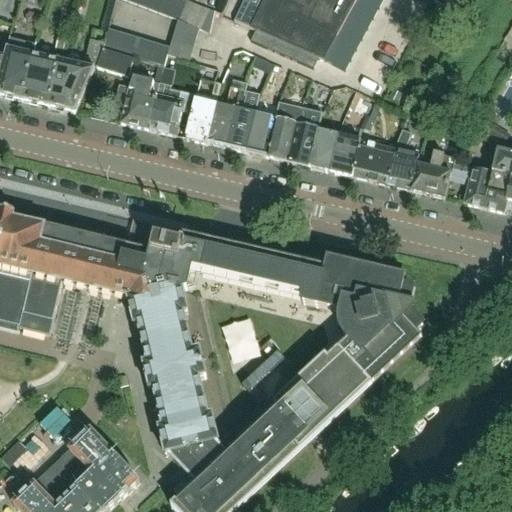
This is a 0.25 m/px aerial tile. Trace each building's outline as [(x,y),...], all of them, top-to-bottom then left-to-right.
[(139,0),(138,7),(148,11),(151,0),(139,0)] [(151,0),(148,11),(158,16),(162,0),(151,0)] [(162,0),(158,16),(168,20),(173,0),(162,0)] [(184,2),(179,0),(173,0),(168,20),(178,24),(184,2)] [(250,31),(265,0),(246,0),(235,24),(250,31)] [(265,0),(250,31),(256,34),(319,61),(324,63),(331,50),(337,39),(342,29),(348,18),(354,7),(357,0),(265,0)] [(366,0),(357,0),(354,7),(375,19),(381,8),(366,0)] [(437,0),(435,6),(459,17),(467,0),(437,0)] [(210,37),(218,16),(207,11),(184,2),(178,24),(198,32),(210,37)] [(354,7),(348,18),(369,29),(375,19),(354,7)] [(348,18),(342,29),(363,40),(369,29),(348,18)] [(196,42),(198,32),(178,24),(174,36),(196,42)] [(342,29),(337,39),(358,51),(363,40),(342,29)] [(102,54),(113,57),(119,35),(109,32),(104,45),(102,54)] [(256,34),(251,44),(314,72),(319,61),(256,34)] [(130,38),(119,35),(113,57),(124,59),(130,38)] [(34,56),(37,43),(11,37),(6,57),(0,84),(0,99),(23,105),(34,56)] [(140,41),(130,38),(124,59),(134,62),(140,41)] [(337,39),(331,50),(352,61),(358,51),(337,39)] [(150,44),(140,41),(134,62),(144,65),(150,44)] [(75,117),(99,64),(100,62),(102,54),(104,45),(91,42),(84,68),(60,62),(49,111),(75,117)] [(160,47),(150,44),(144,65),(154,68),(160,47)] [(170,51),(168,59),(189,65),(192,53),(171,46),(170,51)] [(170,51),(160,47),(154,68),(158,69),(164,71),(168,59),(170,51)] [(331,50),(324,63),(345,74),(352,61),(331,50)] [(129,81),(134,62),(124,59),(113,57),(102,54),(100,62),(99,64),(97,71),(129,81)] [(49,111),(60,62),(34,56),(23,105),(49,111)] [(149,134),(164,71),(158,69),(155,81),(150,80),(149,85),(135,81),(131,93),(121,91),(117,108),(125,110),(121,127),(148,133),(149,134)] [(177,140),(183,116),(189,117),(194,99),(196,99),(197,97),(198,97),(201,82),(189,79),(185,97),(171,93),(175,74),(164,71),(149,134),(177,140)] [(227,152),(242,88),(232,85),(226,110),(218,108),(223,89),(221,88),(207,147),(227,152)] [(207,147),(221,88),(215,87),(212,100),(198,97),(197,97),(196,99),(187,142),(207,147)] [(259,100),(257,112),(247,110),(249,100),(245,99),(247,89),(242,88),(227,152),(247,156),(260,100),(259,100)] [(267,161),(270,150),(275,121),(265,119),(269,102),(272,94),(265,91),(261,100),(260,100),(247,156),(267,161)] [(394,91),(389,100),(398,104),(403,96),(394,91)] [(267,161),(288,166),(300,112),(290,109),(287,124),(276,121),(275,121),(270,150),(267,161)] [(305,128),(308,114),(300,112),(288,166),(309,171),(318,133),(318,131),(305,128)] [(510,138),(482,121),(473,137),(485,144),(501,153),(510,138)] [(340,135),(331,176),(353,181),(364,133),(359,132),(356,143),(348,141),(349,137),(341,135),(340,135)] [(331,133),(330,136),(318,133),(309,171),(331,176),(340,135),(331,133)] [(353,181),(382,188),(391,150),(379,148),(380,143),(375,141),(374,146),(367,145),(369,134),(364,133),(353,181)] [(399,143),(397,152),(391,150),(382,188),(411,194),(420,158),(406,155),(407,147),(410,138),(402,135),(399,143)] [(446,202),(451,178),(454,167),(455,161),(435,157),(432,171),(424,169),(427,154),(421,153),(420,158),(411,194),(446,202)] [(511,156),(499,153),(493,176),(511,180),(511,156)] [(485,212),(493,176),(454,167),(451,178),(470,183),(465,207),(485,212)] [(511,185),(511,183),(511,180),(493,176),(485,212),(504,216),(505,212),(511,213),(511,185)] [(196,488),(172,510),(173,511),(242,511),(423,343),(416,336),(419,333),(410,322),(405,305),(408,291),(198,241),(184,238),(181,247),(150,240),(147,239),(147,236),(139,234),(139,237),(131,235),(128,249),(45,229),(45,231),(15,224),(16,218),(1,214),(0,217),(0,325),(20,330),(20,332),(50,339),(63,286),(129,302),(130,302),(129,303),(135,329),(139,328),(149,366),(145,367),(151,394),(155,393),(164,431),(160,432),(166,458),(168,458),(180,471),(185,476),(196,488)] [(129,497),(133,493),(141,485),(92,434),(71,454),(72,455),(36,488),(35,487),(14,508),(17,511),(111,511),(128,496),(129,497)]
